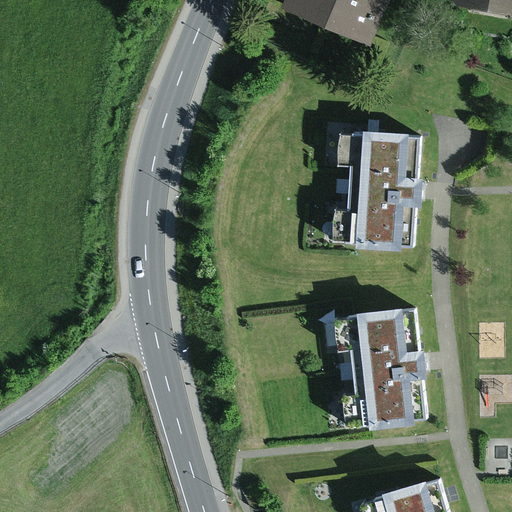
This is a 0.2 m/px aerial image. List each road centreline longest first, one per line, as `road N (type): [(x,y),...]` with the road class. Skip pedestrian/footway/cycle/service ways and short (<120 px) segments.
road 1 (primary): [(203,511),(156,351),(143,266),(147,176),(158,132),(212,0)]
road 2 (track): [(150,322),(99,344),(57,385),(0,422)]
